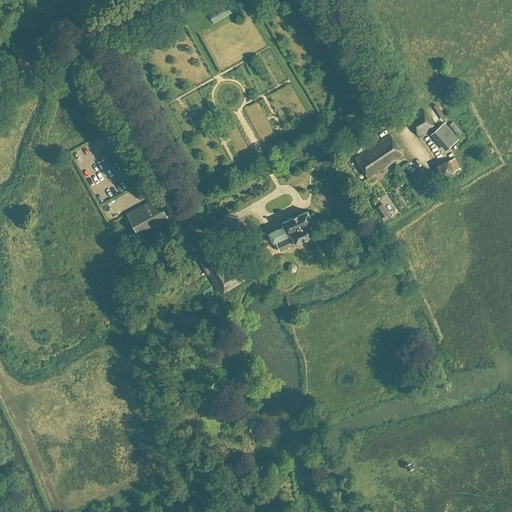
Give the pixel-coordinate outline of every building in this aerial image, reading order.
[(244,5),(241,1),(227,9),(226,8),(211,18),(214,24),(244,5)] [(419,136),(435,127),(424,110),(408,119),(419,136)] [(220,142),(228,138),(219,120),(211,124),(220,142)] [(463,132),(453,122),(449,125),(459,136),(463,132)] [(444,123),(435,131),(438,135),(435,138),(442,146),(446,143),(449,147),(458,139),(444,123)] [(389,135),(354,158),(368,179),(403,156),(389,135)] [(230,142),(223,144),(227,159),(234,157),(230,142)] [(434,168),(439,178),(460,168),(455,158),(434,168)] [(421,196),(433,189),(422,169),(410,175),(421,196)] [(170,222),(156,198),(127,214),(140,238),(170,222)] [(374,209),(381,219),(390,213),(383,203),(374,209)] [(277,244),(280,250),(296,243),(315,235),(311,227),(314,224),(308,211),(284,221),(285,225),(270,232),(276,245),(277,244)] [(261,248),(265,257),(273,254),(269,245),(261,248)] [(191,260),(201,255),(199,252),(189,258),(191,260)] [(220,295),(245,282),(237,269),(226,275),(213,252),(200,259),(220,295)] [(201,295),(211,291),(209,286),(199,289),(201,295)]
